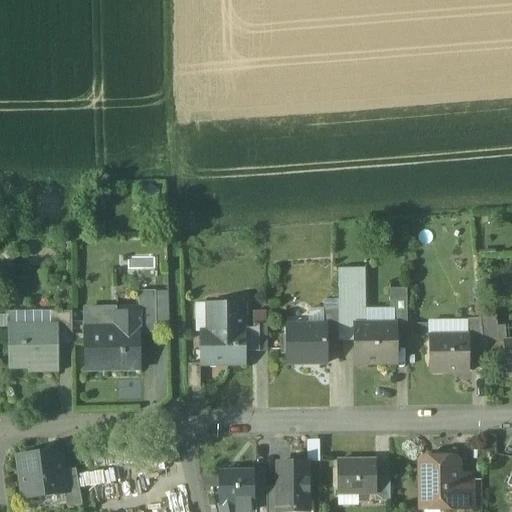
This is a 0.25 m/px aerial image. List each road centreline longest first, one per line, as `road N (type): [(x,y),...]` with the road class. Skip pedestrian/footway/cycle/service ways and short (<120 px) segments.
road 1 (track): [(185,428),(176,0)]
road 2 (residential): [(185,428),(511,422)]
road 3 (residential): [(0,430),(185,428)]
